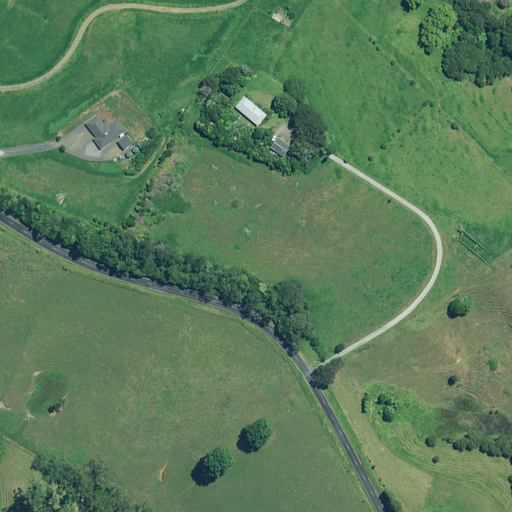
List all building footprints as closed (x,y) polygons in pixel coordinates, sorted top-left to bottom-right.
[(283,19),(284,17),(275,12),(272,18),(282,24),(284,20),(283,19)] [(268,115),(245,97),(237,108),(259,126),(268,115)] [(87,124),(96,137),(94,139),(102,150),(104,148),(128,131),(120,119),(111,124),(106,123),(100,115),(87,124)] [(129,135),(119,142),(125,150),(135,143),(129,135)] [(294,147),(280,137),(272,148),(286,158),(294,147)] [(128,156),(128,157),(129,157),(129,158),(130,158),(131,158),(132,158),(133,158),(133,157),(134,157),(134,156),(134,155),(134,154),(135,154),(136,154),(137,154),(138,154),(139,154),(139,153),(140,152),(140,151),(140,150),(140,149),(139,148),(138,148),(138,147),(137,147),(136,147),(135,147),(135,148),(134,148),(134,149),(133,149),(133,150),(133,151),(133,152),(132,151),(131,151),(130,151),(129,151),(129,152),(128,152),(128,153),(127,154),(127,155),(128,156)]
